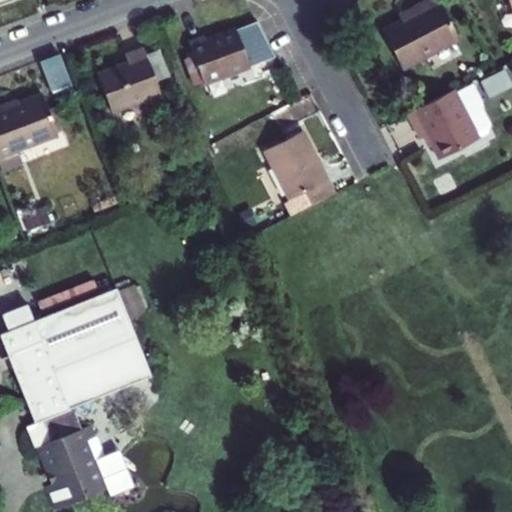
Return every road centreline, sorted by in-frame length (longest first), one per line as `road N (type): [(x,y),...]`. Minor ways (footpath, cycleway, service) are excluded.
road 1 (residential): [(302,0),(307,31),(363,147)]
road 2 (residential): [(136,0),(0,51)]
